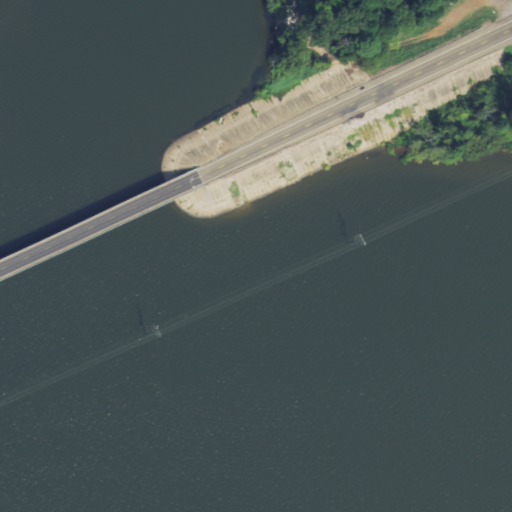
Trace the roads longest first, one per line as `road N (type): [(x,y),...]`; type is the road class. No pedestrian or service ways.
road 1 (trunk): [(193,180),(511,28)]
road 2 (trunk): [(0,270),(193,180)]
